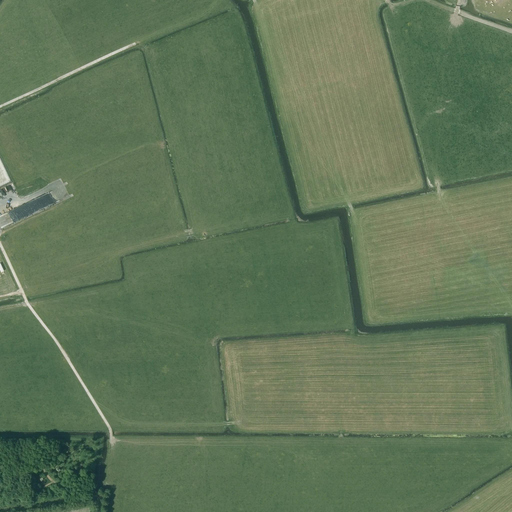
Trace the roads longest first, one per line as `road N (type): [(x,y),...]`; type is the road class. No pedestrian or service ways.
road 1 (track): [(110,432),(25,299),(0,243)]
road 2 (track): [(0,106),(135,43),(147,48)]
